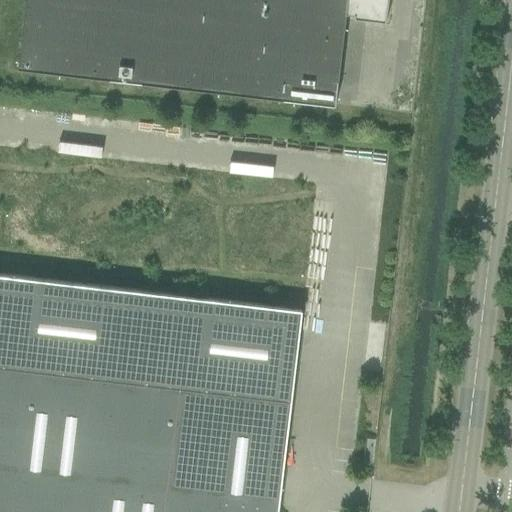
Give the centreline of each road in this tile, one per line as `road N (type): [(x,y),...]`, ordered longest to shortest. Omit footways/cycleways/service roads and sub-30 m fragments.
road 1 (unknown): [(0,122),(297,168),(319,196),(327,233),(324,341)]
road 2 (tertiary): [(458,511),(511,72)]
road 3 (unknown): [(458,505),(303,487)]
road 4 (unknown): [(324,341),(303,487)]
